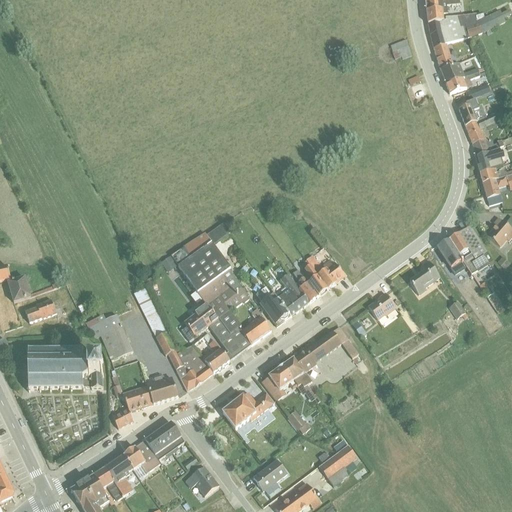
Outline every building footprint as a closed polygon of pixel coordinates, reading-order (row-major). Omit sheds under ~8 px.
[(425,0),(427,13),(443,11),(443,15),(448,15),(447,7),(461,6),(460,1),(446,2),(446,0),(425,0)] [(444,22),(443,15),(443,11),(427,13),(431,37),(434,50),(447,46),(483,35),(506,24),(504,21),(511,17),(509,12),(501,15),(500,12),(485,19),(483,13),(446,19),(446,22),(444,22)] [(407,41),(391,47),(395,61),(402,58),(403,60),(412,57),(407,41)] [(454,67),(447,46),(434,50),(441,71),(454,67)] [(454,67),(441,71),(446,86),(479,75),(478,71),(463,75),(460,64),(454,67)] [(483,73),(479,75),(446,86),(450,96),(469,89),(467,83),(484,78),(483,73)] [(420,82),(418,77),(408,81),(410,86),(420,82)] [(466,128),(486,121),(481,107),(478,109),(475,102),(466,105),(467,108),(459,111),(466,128)] [(486,121),(466,128),(477,158),(500,150),(511,146),(511,128),(510,130),(511,135),(511,139),(494,146),(489,132),(511,124),(506,114),(486,121)] [(501,154),(500,150),(477,158),(479,164),(477,165),(480,175),(496,171),(504,168),(502,163),(506,162),(503,153),(501,154)] [(497,173),(496,171),(480,175),(483,186),(511,176),(511,172),(506,174),(503,172),(497,173)] [(511,191),(511,176),(483,186),(489,208),(503,204),(499,190),(509,187),(511,192),(511,191)] [(7,203),(4,203),(0,205),(0,229),(14,223),(11,216),(13,215),(7,203)] [(295,207),(287,212),(290,217),(298,213),(295,207)] [(488,238),(501,249),(507,242),(509,244),(511,240),(511,231),(505,225),(499,220),(495,226),(497,228),(488,238)] [(16,229),(14,223),(0,229),(0,241),(4,250),(23,241),(22,240),(24,239),(19,228),(16,229)] [(223,225),(207,237),(214,247),(230,235),(226,230),(223,226),(223,225)] [(472,228),(450,242),(472,276),(489,266),(491,268),(495,265),(472,228)] [(184,250),(172,258),(197,292),(203,301),(206,305),(207,307),(219,322),(210,329),(229,355),(232,360),(240,354),(239,354),(245,349),(246,352),(252,348),(241,334),(239,331),(241,329),(230,314),(243,304),(222,277),(230,271),(230,270),(214,247),(207,237),(206,235),(183,248),(184,250)] [(450,242),(434,252),(440,261),(446,257),(452,267),(456,264),(463,275),(464,274),(467,279),(468,281),(472,279),(471,277),(472,276),(450,242)] [(171,258),(162,264),(163,265),(169,274),(178,268),(171,258)] [(307,262),(305,263),(309,268),(310,267),(328,291),(345,279),(335,264),(333,266),(330,262),(323,267),(326,271),(324,273),(313,258),(307,262)] [(510,266),(502,258),(497,264),(505,272),(510,266)] [(441,279),(430,263),(423,268),(426,273),(410,284),(420,298),(427,293),(425,290),(441,279)] [(308,276),(304,279),(319,298),(328,291),(310,267),(309,268),(305,272),(308,276)] [(10,277),(8,268),(0,269),(0,283),(11,281),(10,277)] [(230,271),(222,277),(243,304),(244,305),(250,301),(248,298),(249,297),(230,271)] [(298,271),(293,275),(299,283),(296,286),(310,305),(319,298),(304,279),(298,272),(298,271)] [(145,283),(144,283),(146,287),(147,287),(156,281),(154,277),(145,283)] [(286,289),(275,297),(291,318),(310,305),(296,286),(289,277),(281,282),(286,289)] [(26,279),(8,285),(14,304),(38,297),(54,291),(65,287),(63,282),(52,286),(53,287),(31,296),(26,279)] [(269,288),(258,296),(264,304),(260,306),(277,329),(291,318),(275,297),(270,289),(269,288)] [(147,289),(134,295),(157,340),(167,334),(170,333),(147,289)] [(197,292),(191,297),(197,305),(203,301),(197,292)] [(381,300),(369,309),(379,323),(385,318),(386,319),(397,311),(386,295),(380,300),(381,300)] [(36,306),(25,310),(30,326),(58,316),(52,301),(37,307),(36,306)] [(468,318),(458,303),(449,310),(457,321),(462,318),(464,321),(468,318)] [(187,329),(182,333),(190,343),(195,339),(195,340),(210,329),(219,322),(207,307),(206,305),(197,312),(199,313),(195,316),(196,316),(184,325),(187,329)] [(256,322),(241,334),(252,348),(272,333),(262,320),(264,319),(258,311),(252,315),(256,322)] [(104,317),(86,325),(95,341),(101,339),(103,342),(112,363),(133,354),(118,317),(106,322),(104,317)] [(358,323),(353,326),(361,338),(366,335),(358,323)] [(313,348),(294,361),(305,376),(306,375),(317,367),(316,365),(322,361),(327,357),(342,346),(352,361),(359,356),(340,329),(318,344),(313,348)] [(167,334),(157,340),(166,358),(168,356),(175,370),(187,394),(196,389),(198,387),(203,384),(214,376),(202,359),(194,347),(181,354),(180,354),(178,356),(167,334)] [(5,341),(0,343),(0,355),(10,351),(5,341)] [(212,352),(202,359),(214,376),(230,364),(225,358),(214,343),(209,347),(212,352)] [(83,351),(29,352),(29,391),(83,391),(83,389),(92,389),(92,391),(104,391),(103,378),(103,363),(92,363),(91,362),(91,361),(90,360),(89,360),(88,360),(87,361),(86,362),(86,363),(83,361),(83,351)] [(294,361),(283,369),(294,384),(295,383),(298,388),(302,394),(305,391),(306,393),(308,391),(310,394),(311,393),(312,393),(308,387),(313,384),(306,375),(305,376),(294,361)] [(283,369),(262,385),(276,403),(283,398),(281,394),(289,388),(292,392),(297,389),(298,388),(295,383),(294,384),(283,369)] [(115,372),(112,373),(113,379),(115,388),(113,389),(117,399),(123,396),(115,372)] [(154,385),(147,388),(154,407),(178,400),(172,380),(165,382),(164,378),(162,377),(154,379),(153,381),(154,385)] [(147,388),(123,396),(129,411),(130,415),(154,407),(147,388)] [(302,394),(298,388),(297,389),(303,397),(305,395),(311,404),(315,401),(317,405),(320,403),(315,396),(314,397),(311,393),(310,394),(308,391),(306,393),(305,391),(302,394)] [(249,395),(223,415),(226,419),(236,432),(250,421),(251,423),(275,405),(268,395),(267,395),(256,404),(249,395)] [(129,411),(113,419),(119,431),(134,423),(130,415),(129,411)] [(296,412),(287,419),(298,432),(299,431),(303,436),(311,430),(307,424),(306,425),(296,412)] [(160,433),(158,434),(172,454),(178,449),(185,444),(172,425),(160,433)] [(157,435),(145,443),(159,463),(166,457),(172,454),(158,434),(157,435)] [(145,443),(136,450),(152,472),(161,466),(159,463),(145,443)] [(324,455),(318,459),(323,465),(323,466),(319,469),(335,491),(342,486),(341,484),(350,477),(350,476),(357,470),(355,467),(360,464),(345,444),(335,451),(338,455),(332,459),(329,461),(324,455)] [(130,453),(124,458),(134,471),(134,473),(142,467),(148,475),(152,472),(136,450),(130,453)] [(124,458),(105,471),(123,499),(133,492),(125,480),(131,477),(129,475),(134,471),(124,458)] [(191,462),(184,467),(188,472),(194,467),(191,462)] [(277,463),(254,480),(264,493),(288,476),(277,463)] [(0,490),(9,486),(0,466),(0,490)] [(205,469),(186,483),(191,490),(196,487),(205,499),(219,489),(220,488),(205,469)] [(105,471),(94,478),(103,492),(108,489),(117,503),(123,499),(105,471)] [(73,491),(71,492),(77,500),(83,511),(100,511),(100,510),(105,507),(110,504),(103,492),(94,478),(88,482),(89,483),(79,489),(78,488),(73,491)] [(9,486),(0,490),(0,505),(13,499),(14,495),(9,486)] [(299,494),(276,511),(302,511),(310,506),(314,511),(322,506),(307,486),(298,492),(299,494)]
